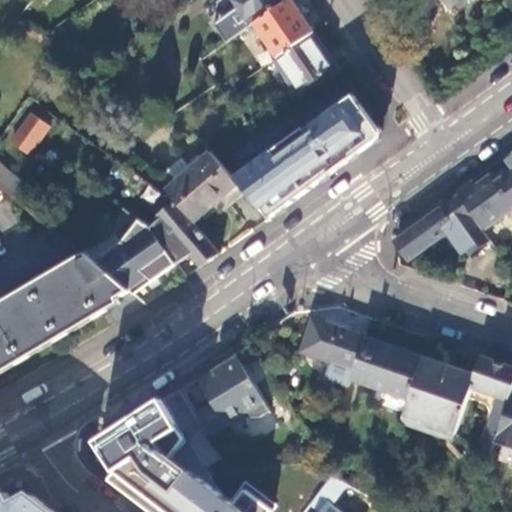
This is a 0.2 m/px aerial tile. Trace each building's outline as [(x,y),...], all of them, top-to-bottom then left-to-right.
[(256,23),(288,0),(233,0),(239,8),(228,14),(225,17),(223,21),(221,25),(221,28),(222,32),(229,42),(256,23)] [(315,34),(291,0),(288,0),(256,23),(279,58),(315,34)] [(370,0),(381,16),(383,9),(396,0),(370,0)] [(446,0),(452,8),(463,0),(467,6),(475,0),(446,0)] [(279,58),(275,60),(298,94),(337,67),(315,34),(279,58)] [(249,192),(272,218),(338,171),(382,139),(384,131),(358,96),(311,130),(309,128),(238,180),(249,192)] [(10,142),(27,155),(48,126),(31,114),(10,142)] [(179,202),(176,203),(193,224),(200,219),(205,224),(226,207),(229,210),(249,192),(238,180),(221,161),(215,154),(196,170),(180,182),(170,191),(179,202)] [(0,183),(10,192),(23,178),(0,157),(0,183)] [(171,171),(180,182),(196,170),(187,159),(171,171)] [(511,181),(504,171),(479,189),(476,185),(469,190),(459,196),(482,230),(511,209),(511,181)] [(490,240),(482,230),(459,196),(396,242),(410,261),(446,235),(452,231),(459,240),(469,253),(490,240)] [(219,255),(176,203),(158,217),(161,221),(152,229),(178,265),(190,257),(199,268),(219,255)] [(130,291),(131,292),(148,281),(150,284),(178,265),(152,229),(141,221),(126,242),(115,235),(87,254),(130,291)] [(455,243),(459,240),(452,231),(446,235),(449,240),(455,243)] [(0,374),(98,318),(121,304),(118,299),(130,291),(87,254),(70,263),(67,258),(0,298),(0,374)] [(303,352),(355,371),(367,338),(315,319),(303,352)] [(355,371),(351,381),(409,401),(425,358),(367,338),(355,371)] [(181,389),(196,413),(206,429),(223,419),(246,418),(248,409),(259,410),(268,405),(238,355),(181,389)] [(484,357),(477,376),(473,387),(510,401),(511,396),(511,366),(502,364),(484,357)] [(425,358),(409,401),(404,417),(457,435),(473,387),(477,376),(425,358)] [(113,480),(153,511),(273,511),(277,507),(245,482),(231,503),(171,459),(186,441),(206,429),(196,413),(181,389),(97,444),(117,473),(113,480)] [(511,396),(510,401),(502,424),(496,444),(511,449),(511,396)] [(493,416),(481,450),(492,454),(496,444),(502,424),(498,423),(499,418),(493,416)] [(357,511),(370,496),(347,483),(324,511),(357,511)] [(15,505),(8,492),(0,496),(0,511),(54,511),(47,506),(33,496),(15,505)]
